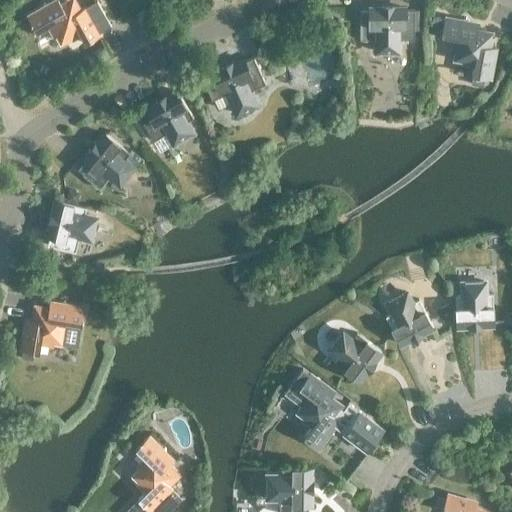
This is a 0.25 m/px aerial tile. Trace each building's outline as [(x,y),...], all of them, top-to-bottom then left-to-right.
[(42,9),(27,17),(36,32),(51,24),(61,41),(78,31),(85,43),(100,34),(99,32),(111,25),(97,0),(77,11),(72,2),(62,7),(58,0),(57,0),(49,4),(43,3),(42,9)] [(414,10),(406,10),(406,8),(368,8),(368,10),(366,10),(360,10),(360,17),(360,39),(376,39),(376,51),(398,51),(398,39),(414,39),(414,10)] [(430,33),(441,35),(458,38),(454,58),(474,62),(472,75),(489,78),(495,47),(486,46),(488,35),(478,33),(479,24),(469,22),(466,17),(461,21),(433,16),(430,33)] [(245,60),(244,58),(210,74),(211,76),(209,77),(203,80),(206,85),(212,99),(227,93),(237,113),(257,104),(250,90),(265,83),(253,57),(245,60)] [(193,117),(177,90),(145,110),(146,111),(144,112),(144,113),(139,116),(142,121),(153,141),(167,132),(173,142),(193,131),(187,121),(193,117)] [(129,152),(106,133),(82,162),(83,163),(82,165),(78,170),(83,174),(100,188),(110,175),(119,182),(134,166),(125,158),(129,152)] [(56,199),(50,225),(47,236),(49,236),(49,238),(47,245),(54,246),(75,252),(79,236),(91,239),(96,217),(84,214),(86,207),(56,199)] [(494,323),(493,292),(485,293),(485,281),(462,282),(463,294),(455,294),(456,325),(494,323)] [(406,291),(386,301),(392,312),(385,316),(399,343),(433,326),(419,298),(412,302),(406,291)] [(64,322),(81,325),(84,308),(68,305),(64,300),(59,304),(50,302),(48,311),(38,309),(36,320),(27,318),(22,350),(21,358),(33,360),(34,352),(39,352),(41,339),(61,342),(64,322)] [(358,380),(381,350),(357,332),(352,338),(342,331),(329,348),(338,356),(334,362),(358,380)] [(343,409),(337,405),(329,399),(334,392),(302,368),(293,381),(285,393),(302,405),(297,411),(313,423),(303,437),(317,448),(327,435),(333,434),(332,428),(334,426),(367,451),(384,429),(348,402),(343,409)] [(138,498),(150,511),(151,510),(152,511),(167,511),(181,498),(172,489),(172,488),(166,482),(174,475),(166,467),(173,461),(166,454),(166,447),(159,447),(148,436),(135,448),(147,460),(133,474),(147,489),(138,498)] [(310,505),(310,467),(280,467),(280,475),(267,475),(267,497),(279,497),(279,511),(307,511),(308,507),(308,505),(310,505)] [(477,503),(447,494),(445,499),(437,497),(434,508),(442,510),(442,511),(445,511),(476,511),(474,511),(477,503)]
